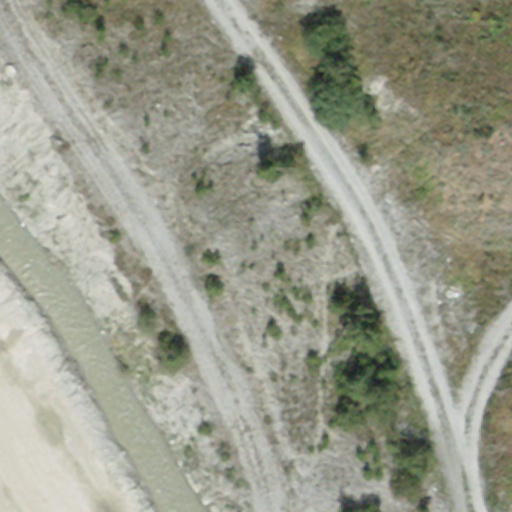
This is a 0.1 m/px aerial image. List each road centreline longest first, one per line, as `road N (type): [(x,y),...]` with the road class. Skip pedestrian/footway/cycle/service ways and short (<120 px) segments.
road 1 (track): [(468,511),(398,298),(346,188),(228,0)]
road 2 (track): [(511,330),(448,450)]
